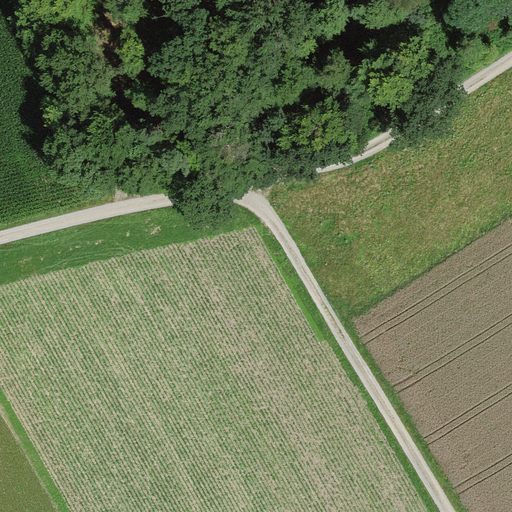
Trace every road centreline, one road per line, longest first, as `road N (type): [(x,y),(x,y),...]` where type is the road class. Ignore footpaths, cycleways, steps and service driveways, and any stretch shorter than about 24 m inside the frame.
road 1 (track): [(128,206),(339,164),(511,58)]
road 2 (track): [(242,185),(444,511)]
road 3 (track): [(44,0),(128,206)]
road 4 (track): [(0,238),(128,206)]
